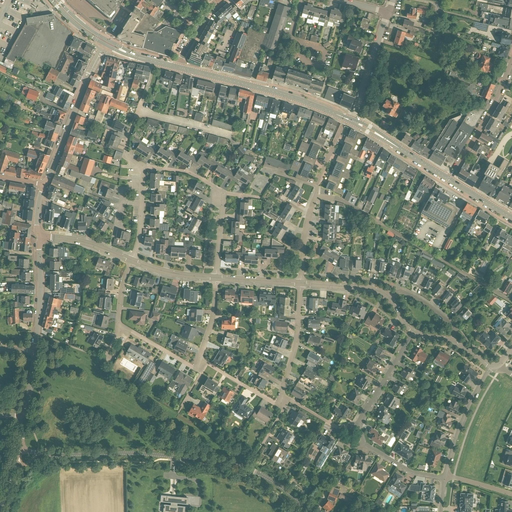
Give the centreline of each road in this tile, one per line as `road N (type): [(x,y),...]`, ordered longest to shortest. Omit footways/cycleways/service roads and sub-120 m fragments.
road 1 (unclassified): [(312,511),(276,483),(231,463),(22,449)]
road 2 (secondary): [(351,120),(179,67)]
road 3 (tertiary): [(43,185),(105,45)]
road 4 (residential): [(511,60),(448,180)]
